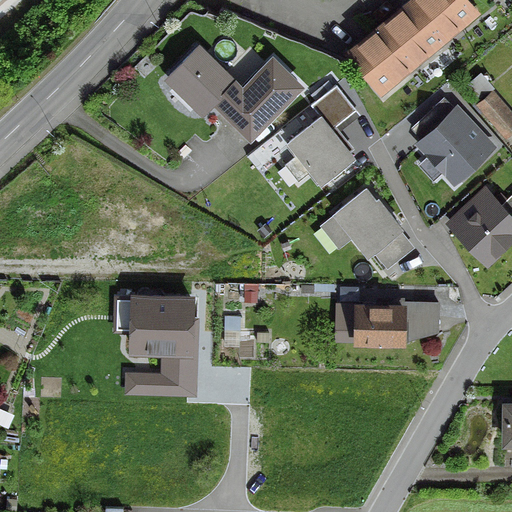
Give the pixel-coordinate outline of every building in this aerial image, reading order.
[(413,0),(348,53),(364,72),(379,90),(474,14),(462,0),(413,0)] [(214,99),(223,107),(248,132),(293,86),(270,63),(240,93),(238,92),(237,93),(229,84),(230,83),(194,48),(167,75),(168,76),(169,75),(202,108),(201,109),(203,110),(214,99)] [(511,119),(490,94),(478,105),(503,134),(511,126),(511,119)] [(459,189),(499,154),(464,113),(423,148),(459,189)] [(323,114),(290,139),(321,180),(354,155),(323,114)] [(367,186),(335,211),(368,252),(400,227),(367,186)] [(511,233),(511,220),(489,196),(454,228),(484,260),(511,233)] [(193,301),(134,299),(132,353),(192,355),(193,301)] [(355,309),(340,309),(339,329),(333,329),(333,339),(405,341),(405,318),(400,318),(400,306),(355,305),(355,309)] [(511,404),(504,404),(503,441),(511,441),(511,404)]
